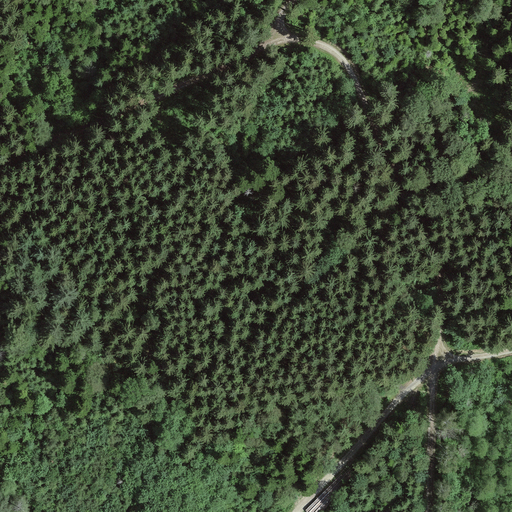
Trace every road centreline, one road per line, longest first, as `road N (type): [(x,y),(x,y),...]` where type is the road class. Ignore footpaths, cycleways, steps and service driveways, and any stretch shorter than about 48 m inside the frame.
road 1 (track): [(438,362),(434,237),(407,196),(352,70),(331,48),(300,37),(278,40),(0,157)]
road 2 (track): [(300,511),(438,362)]
road 3 (track): [(438,362),(429,511)]
